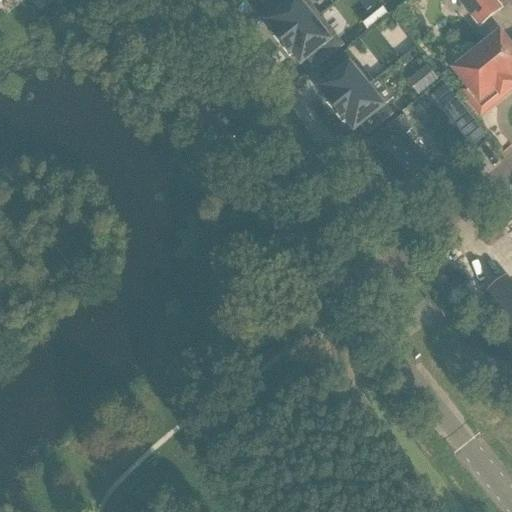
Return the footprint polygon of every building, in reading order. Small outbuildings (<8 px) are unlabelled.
[(288,0),(277,0),(265,10),(273,19),(266,25),(274,36),(272,38),(280,47),(311,22),(294,2),(292,4),(288,0)] [(501,11),(492,0),(453,0),(477,30),(501,11)] [(379,5),(359,21),(366,30),(385,14),(379,5)] [(311,22),(280,47),(288,57),(291,55),(299,66),(306,60),(314,70),(333,54),(325,45),(328,43),(311,22)] [(511,88),(511,55),(511,56),(497,39),(454,74),(468,90),(463,94),(480,114),(511,88)] [(338,61),(319,76),(327,85),(319,91),(328,102),(326,104),(333,114),(365,89),(348,68),(345,70),(338,61)] [(428,67),(409,82),(419,94),(438,79),(428,67)] [(446,85),(432,97),(471,146),(485,135),(446,85)] [(365,89),(333,114),(341,124),(344,122),(352,132),(360,126),(367,136),(386,121),(379,111),(381,109),(365,89)] [(391,127),(372,142),(381,154),(374,160),(391,181),(388,184),(398,197),(411,187),(409,183),(421,173),(396,142),(400,139),(391,127)] [(444,168),(425,183),(430,189),(449,174),(444,168)] [(511,285),(508,281),(486,299),(511,330),(511,285)]
